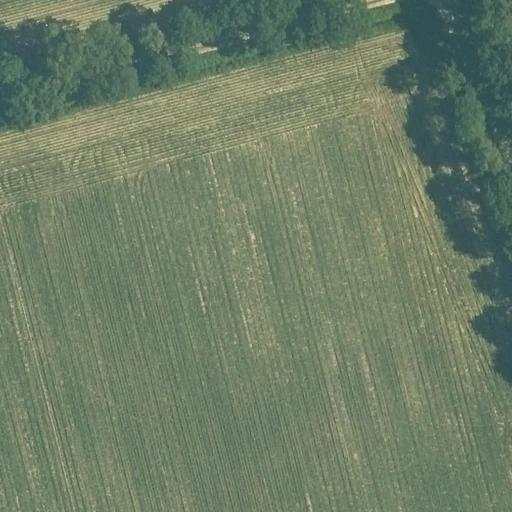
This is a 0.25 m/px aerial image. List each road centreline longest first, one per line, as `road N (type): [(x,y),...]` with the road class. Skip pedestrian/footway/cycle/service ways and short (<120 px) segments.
road 1 (track): [(370,0),(0,100)]
road 2 (unclassified): [(447,0),(511,162)]
